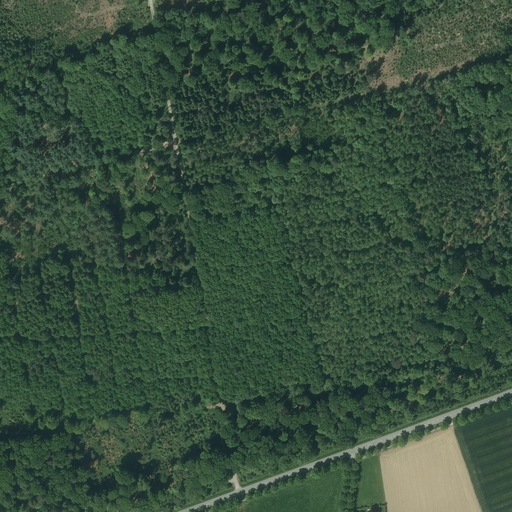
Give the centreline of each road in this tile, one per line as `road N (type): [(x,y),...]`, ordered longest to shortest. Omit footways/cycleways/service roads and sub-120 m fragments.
road 1 (track): [(238,492),(147,0)]
road 2 (tertiary): [(185,511),(353,450)]
road 3 (tertiary): [(353,450),(511,392)]
